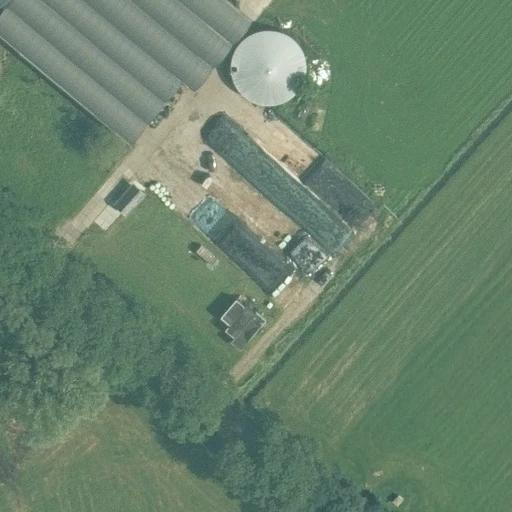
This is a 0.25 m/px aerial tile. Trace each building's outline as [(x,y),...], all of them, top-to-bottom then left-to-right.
[(235,0),(0,0),(0,29),(129,136),(180,74),(192,83),(251,13),(235,0)] [(235,53),(234,54),(232,63),(232,71),(233,79),(237,87),(243,95),(251,100),(260,104),(270,105),(280,103),(289,98),(297,92),(302,83),(305,73),(305,72),(305,62),(302,53),(296,44),(289,38),(280,33),(270,32),(260,33),(251,36),(243,42),(237,50),(235,53)] [(261,194),(283,171),(215,107),(195,129),(217,149),(195,173),(271,244),(290,224),(262,197),(263,196),(261,194)] [(287,180),(269,203),(330,252),(348,228),(287,180)] [(351,226),(376,208),(364,192),(339,210),(351,226)] [(397,495),(392,500),(397,504),(401,498),(397,495)]
